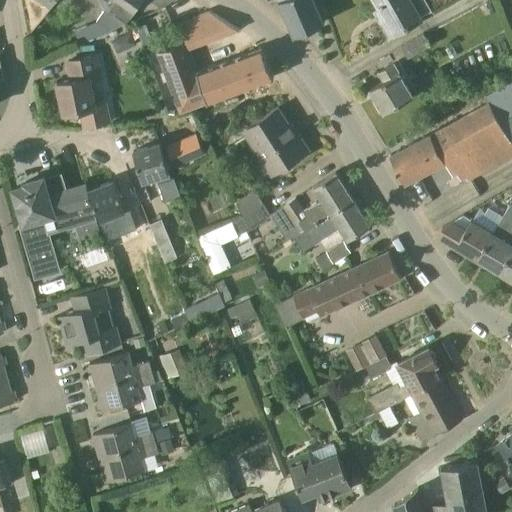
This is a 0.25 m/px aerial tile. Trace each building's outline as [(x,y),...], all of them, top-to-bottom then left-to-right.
[(58,0),(39,0),(51,9),(52,7),(58,0)] [(92,0),(104,8),(95,20),(102,34),(127,23),(142,0),(92,0)] [(315,0),(279,0),(294,34),(325,21),(315,0)] [(374,0),(384,18),(381,20),(390,36),(421,19),(409,0),(374,0)] [(136,31),(113,41),(118,52),(137,43),(135,39),(139,37),(136,31)] [(430,45),(422,33),(402,45),(409,58),(430,45)] [(197,72),(189,51),(186,41),(157,52),(179,111),(273,76),(262,47),(197,72)] [(445,49),(450,58),(457,55),(452,45),(445,49)] [(107,103),(96,105),(90,79),(101,77),(96,54),(68,60),(72,79),(58,82),(64,112),(67,111),(68,111),(70,113),(76,112),(78,109),(82,108),(85,126),(110,121),(107,103)] [(413,94),(395,66),(393,62),(379,72),(384,79),(369,88),(384,112),(413,94)] [(511,155),(511,142),(502,125),(489,101),(411,143),(390,154),(404,181),(450,158),(457,170),(462,167),(469,179),(511,155)] [(309,149),(306,145),(296,130),(294,132),(278,106),(243,128),(272,173),(309,149)] [(161,142),(134,150),(143,180),(158,176),(159,181),(164,201),(181,196),(174,176),(171,177),(168,167),(161,142)] [(299,231),(353,198),(335,171),(314,185),(322,197),(303,209),(295,197),(283,205),(282,205),(299,231)] [(97,217),(89,189),(87,184),(66,191),(61,174),(45,179),(44,176),(26,181),(27,184),(14,188),(27,233),(23,234),(36,276),(59,270),(43,216),(51,214),(56,231),(75,225),(80,240),(102,233),(97,217)] [(125,210),(115,180),(89,189),(117,262),(120,269),(125,267),(123,260),(133,257),(124,233),(118,236),(113,221),(116,220),(114,214),(125,210)] [(414,190),(423,204),(437,195),(427,181),(414,190)] [(263,202),(255,190),(236,202),(242,215),(263,202)] [(353,198),(299,231),(299,232),(294,235),(303,250),(340,226),(348,238),(370,224),(353,198)] [(232,221),(239,235),(251,228),(271,215),(263,202),(242,215),(232,221)] [(499,224),(477,258),(499,272),(511,250),(511,213),(507,210),(499,224)] [(499,224),(487,217),(482,226),(470,219),(462,214),(453,219),(442,224),(437,234),(477,258),(499,224)] [(162,219),(149,224),(165,262),(177,257),(162,219)] [(197,237),(209,264),(213,273),(231,265),(221,244),(239,235),(232,221),(219,227),(198,237),(197,237)] [(351,252),(343,240),(326,251),(333,263),(351,252)] [(401,276),(389,250),(309,288),(275,304),(285,325),(303,316),(304,318),(320,309),(322,315),(401,276)] [(511,250),(499,272),(511,279),(511,250)] [(264,268),(252,275),(258,287),(270,280),(264,268)] [(230,276),(217,281),(224,299),(237,294),(230,276)] [(111,308),(105,286),(71,296),(75,310),(59,315),(67,344),(83,340),(87,352),(121,343),(116,325),(100,330),(95,312),(111,308)] [(270,286),(262,289),(266,298),(273,295),(270,286)] [(185,313),(190,323),(225,306),(223,302),(220,294),(199,304),(185,311),(184,312),(185,313)] [(257,315),(250,298),(228,308),(232,317),(237,315),(241,323),(257,315)] [(239,325),(232,328),(235,335),(242,332),(239,325)] [(135,347),(147,344),(145,336),(133,339),(135,347)] [(399,363),(397,364),(407,383),(399,387),(397,381),(368,396),(375,411),(407,394),(415,390),(439,377),(433,365),(437,362),(428,346),(407,357),(398,362),(399,363)] [(180,348),(157,357),(165,379),(188,370),(180,348)] [(152,370),(157,369),(154,360),(133,366),(128,351),(89,362),(96,386),(152,370)] [(387,355),(366,366),(372,377),(393,367),(387,355)] [(157,369),(152,370),(155,381),(162,379),(159,369),(157,369)] [(156,383),(155,381),(152,370),(96,386),(103,410),(126,404),(142,399),(139,387),(156,383)] [(439,377),(415,390),(425,410),(411,417),(422,439),(462,419),(442,383),(439,377)] [(0,379),(0,404),(14,400),(8,378),(0,379)] [(304,384),(293,389),(300,405),(311,400),(304,384)] [(284,398),(288,409),(296,405),(291,395),(284,398)] [(99,457),(156,441),(153,431),(136,435),(132,422),(92,433),(99,457)] [(21,433),(28,456),(50,449),(43,426),(21,433)] [(169,427),(153,431),(156,441),(171,436),(169,427)] [(511,431),(498,442),(511,461),(511,431)] [(170,439),(158,442),(162,455),(174,451),(170,439)] [(142,458),(160,453),(156,441),(99,457),(106,481),(129,474),(146,469),(142,458)] [(338,453),(314,463),(309,452),(288,460),(302,496),(315,491),(319,499),(352,486),(338,453)] [(0,511),(5,511),(0,492),(0,486),(14,482),(7,459),(0,461),(0,511)] [(486,511),(481,482),(477,459),(442,466),(446,489),(448,502),(432,505),(433,511),(486,511)] [(220,461),(203,468),(210,485),(227,478),(220,461)] [(40,478),(38,470),(31,472),(33,479),(40,478)] [(504,476),(495,481),(501,493),(511,487),(504,476)] [(202,479),(193,483),(201,503),(211,499),(202,479)] [(423,511),(418,486),(394,504),(395,511),(423,511)] [(286,511),(279,497),(252,509),(249,502),(229,511),(228,511),(286,511)]
